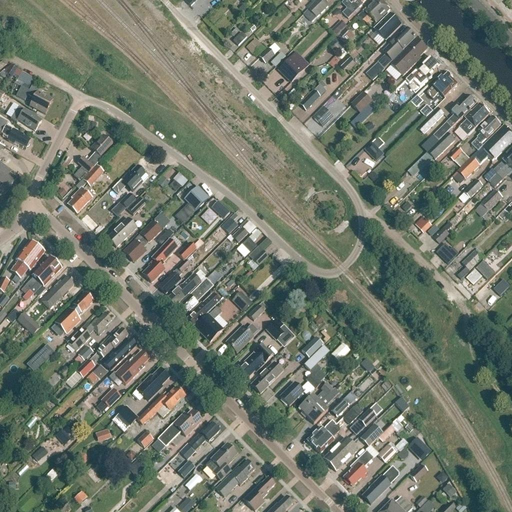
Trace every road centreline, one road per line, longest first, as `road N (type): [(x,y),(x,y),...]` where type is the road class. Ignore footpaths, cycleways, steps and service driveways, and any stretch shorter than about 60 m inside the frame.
road 1 (unclassified): [(164,0),(350,192),(363,228),(349,265),(332,274),(300,264),(215,184),(79,95)]
road 2 (unclassified): [(337,511),(31,200)]
road 3 (residential): [(511,125),(389,0)]
